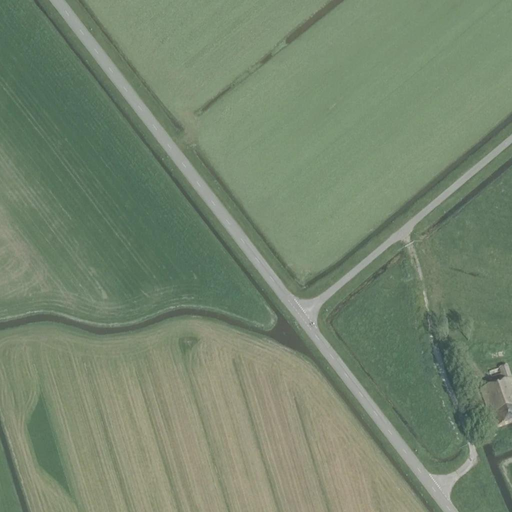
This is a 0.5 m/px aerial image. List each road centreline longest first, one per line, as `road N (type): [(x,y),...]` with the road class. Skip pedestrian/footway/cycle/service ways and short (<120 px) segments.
road 1 (tertiary): [(300,316),(56,0)]
road 2 (unclassified): [(300,316),(511,138)]
road 3 (tertiary): [(450,511),(300,316)]
